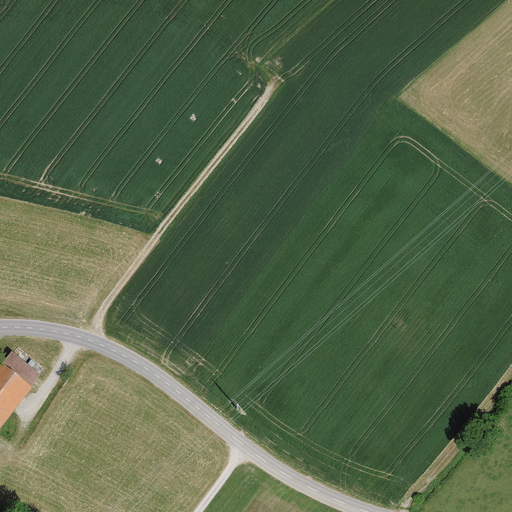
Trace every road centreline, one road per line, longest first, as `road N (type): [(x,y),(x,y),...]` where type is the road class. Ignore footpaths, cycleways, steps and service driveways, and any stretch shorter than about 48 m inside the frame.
road 1 (track): [(93,339),(103,306),(268,97),(261,66),(184,0)]
road 2 (unclassified): [(370,511),(294,480),(138,363),(93,339),(0,329)]
